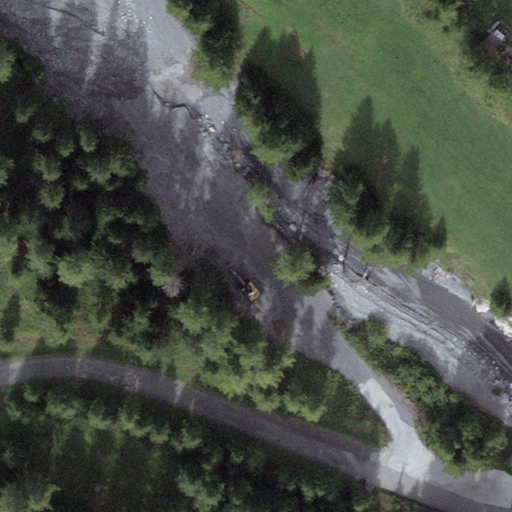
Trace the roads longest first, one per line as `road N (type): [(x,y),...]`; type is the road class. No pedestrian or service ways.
road 1 (track): [(0,376),(101,373),(160,387),(507,511)]
road 2 (track): [(196,170),(378,390),(404,437),(395,476)]
